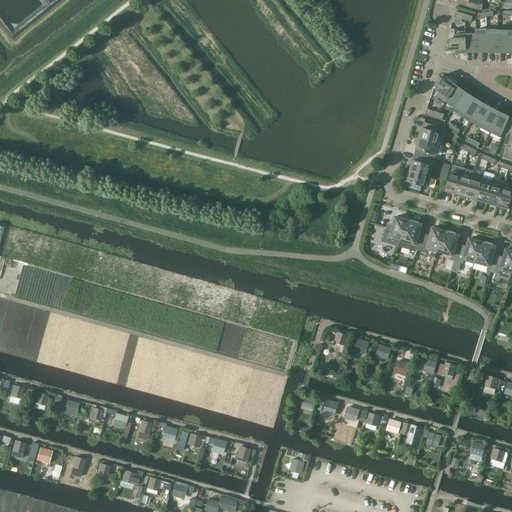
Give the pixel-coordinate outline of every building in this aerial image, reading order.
[(483,0),(460,0),(459,5),(481,11),(483,5),(482,5),(483,0)] [(465,21),(467,15),(456,12),(454,17),(465,21)] [(466,53),(466,34),(465,30),(454,31),(454,29),(455,38),(450,39),(447,51),(456,51),(456,53),(466,53)] [(487,52),(487,30),(476,30),(476,34),(477,52),(487,52)] [(497,52),(498,30),(487,30),(487,52),(497,52)] [(507,53),(509,31),(498,30),(497,52),(507,53)] [(477,52),(476,34),(466,34),(466,53),(477,52)] [(446,102),(456,86),(457,86),(448,80),(447,82),(440,77),(439,77),(435,89),(439,92),(433,99),(434,99),(435,98),(444,104),(446,102)] [(455,107),(465,92),(457,86),(456,86),(446,102),(455,107)] [(464,113),(473,98),(465,92),(455,107),(464,113)] [(471,122),(481,105),(482,103),(473,98),(464,113),(462,116),(471,122)] [(481,127),(491,108),(482,103),(481,105),(471,122),(481,127)] [(490,132),(499,115),(500,113),(491,108),(481,127),(490,132)] [(437,119),(439,113),(427,109),(425,115),(437,119)] [(500,137),(510,117),(500,113),(499,115),(490,132),(500,137)] [(446,125),(451,130),(455,127),(450,122),(446,125)] [(421,131),(417,138),(438,144),(441,145),(444,135),(445,135),(447,129),(424,123),(422,131),(421,131)] [(460,132),(455,127),(451,130),(456,135),(460,132)] [(435,155),(438,144),(417,138),(416,146),(417,146),(415,155),(430,159),(434,160),(435,155)] [(437,161),(434,160),(430,159),(415,155),(412,164),(411,163),(408,170),(429,176),(432,166),(436,167),(437,161)] [(439,159),(435,175),(440,177),(444,161),(439,159)] [(447,180),(451,163),(444,162),(441,178),(447,180)] [(456,194),(462,171),(452,168),(445,191),(456,194)] [(431,177),(429,176),(408,170),(407,178),(408,178),(405,187),(420,191),(422,186),(428,188),(431,177)] [(466,197),(473,175),(462,171),(456,194),(466,197)] [(477,200),(483,178),(473,175),(466,197),(477,200)] [(487,203),(494,181),(483,178),(477,200),(487,203)] [(497,206),(504,184),(494,181),(487,203),(497,206)] [(511,202),(511,185),(504,184),(497,206),(508,209),(510,203),(511,204),(511,202)] [(373,211),(371,220),(377,222),(379,213),(373,211)] [(407,234),(411,222),(395,217),(392,229),(386,227),(381,242),(399,247),(399,246),(403,232),(407,234)] [(418,237),(422,225),(419,224),(419,222),(411,220),(411,222),(407,234),(403,232),(399,246),(414,251),(415,250),(420,251),(424,238),(418,237)] [(444,244),(448,232),(432,228),(429,240),(424,238),(420,251),(426,253),(427,256),(435,258),(437,251),(440,243),(444,244)] [(448,231),(448,232),(444,244),(440,243),(437,251),(452,256),(451,260),(455,261),(457,262),(460,249),(455,248),(459,235),(456,235),(456,233),(448,231)] [(481,255),(485,243),(469,238),(466,251),(460,249),(457,262),(462,264),(464,259),(466,260),(466,261),(474,264),(474,262),(477,254),(481,255)] [(485,241),(485,243),(481,255),(477,254),(474,262),(489,266),(488,271),(494,273),(497,260),(492,258),(496,246),(493,245),(493,244),(485,241)] [(503,261),(497,260),(494,273),(499,274),(499,276),(509,279),(511,275),(511,273),(511,270),(511,250),(506,249),(503,261)] [(448,260),(446,268),(452,270),(455,261),(451,260),(448,260)] [(348,335),(338,332),(335,343),(345,346),(348,335)] [(369,343),(358,340),(355,348),(361,350),(360,352),(365,354),(369,343)] [(391,349),(380,345),(377,354),(383,356),(382,358),(387,360),(391,349)] [(434,362),(423,359),(420,370),(431,373),(434,362)] [(409,365),(399,361),(396,370),(402,372),(401,374),(406,376),(406,375),(409,376),(410,371),(408,371),(409,365)] [(441,364),(438,374),(442,375),(443,373),(453,376),(456,366),(446,363),(445,365),(441,364)] [(345,369),(343,375),(350,377),(352,371),(345,369)] [(498,390),(501,379),(488,376),(487,379),(485,378),(484,383),(486,384),(484,392),(494,395),(496,389),(498,390)] [(435,378),(432,387),(439,389),(440,384),(441,380),(435,378)] [(19,405),(24,389),(14,386),(15,383),(7,380),(6,384),(13,386),(10,396),(11,396),(9,402),(19,405)] [(407,387),(405,395),(410,397),(413,389),(407,387)] [(48,395),(38,392),(35,403),(45,406),(46,404),(49,404),(51,399),(47,398),(48,395)] [(316,401),(305,397),(302,406),(308,408),(308,410),(313,412),(316,401)] [(75,415),(78,404),(67,401),(65,409),(71,411),(70,413),(75,415)] [(337,405),(327,401),(324,410),(330,412),(329,414),(334,415),(337,405)] [(105,411),(105,408),(100,406),(99,409),(92,408),(90,418),(100,421),(101,417),(104,418),(105,414),(102,413),(103,410),(105,411)] [(359,410),(348,407),(345,416),(351,418),(350,420),(355,421),(359,410)] [(367,424),(366,428),(376,431),(377,426),(377,427),(377,426),(380,427),(383,417),(370,413),(367,424)] [(127,417),(116,414),(114,423),(120,424),(119,427),(124,428),(127,417)] [(398,434),(401,423),(390,420),(388,428),(393,430),(393,432),(398,434)] [(152,432),(153,427),(151,427),(152,424),(141,421),(139,431),(149,434),(150,431),(152,432)] [(404,423),(401,433),(406,435),(409,424),(404,423)] [(412,425),(407,443),(419,446),(424,429),(412,425)] [(176,430),(165,427),(163,436),(169,437),(168,440),(173,441),(176,430)] [(181,431),(178,443),(185,445),(188,433),(181,431)] [(441,436),(430,433),(426,445),(432,447),(432,446),(437,447),(441,436)] [(198,447),(201,437),(191,434),(188,444),(198,447)] [(225,443),(215,440),(212,448),(218,450),(217,452),(222,454),(225,443)] [(13,451),(11,455),(22,458),(23,454),(26,443),(15,441),(13,451)] [(32,442),(28,457),(35,459),(39,444),(32,442)] [(485,445),(474,442),(471,451),(477,453),(477,455),(482,456),(485,445)] [(250,450),(240,447),(237,457),(247,460),(250,450)] [(52,452),(41,449),(38,459),(49,462),(52,452)] [(505,452),(495,449),(491,459),(502,462),(505,452)] [(86,460),(75,457),(72,468),(83,471),(86,460)] [(453,458),(450,467),(457,469),(460,460),(453,458)] [(292,459),(291,465),(293,465),(291,471),(300,473),(303,462),(292,459)] [(110,467),(100,464),(97,474),(108,477),(110,467)] [(136,474),(125,471),(122,481),(133,484),(136,474)] [(150,478),(147,488),(146,492),(156,495),(158,488),(161,481),(150,478)] [(161,481),(158,488),(168,491),(171,484),(161,481)] [(186,488),(175,485),(172,496),(177,497),(178,495),(184,496),(185,492),(192,494),(194,487),(187,485),(186,488)] [(208,500),(205,511),(209,511),(216,511),(217,508),(227,511),(232,511),(233,511),(234,510),(236,501),(226,498),(220,497),(219,503),(208,500)] [(191,498),(187,508),(193,510),(196,500),(191,498)]
